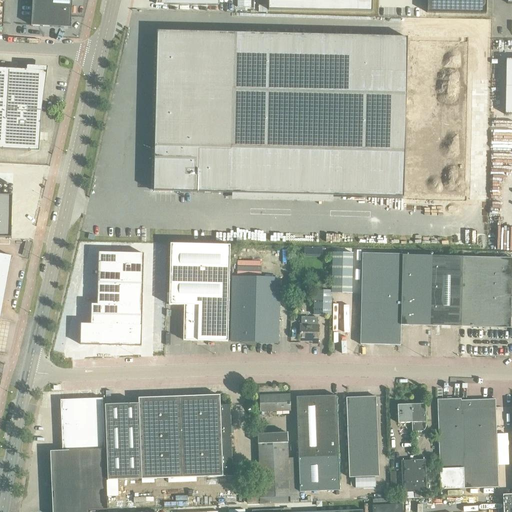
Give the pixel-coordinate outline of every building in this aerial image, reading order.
[(71,29),(72,0),(32,0),(31,26),(71,29)] [(268,0),(269,11),(372,13),(372,0),(268,0)] [(486,0),(427,0),(427,13),(486,15),(486,0)] [(408,39),(158,32),(153,191),(404,199),(408,39)] [(27,67),(27,71),(0,69),(0,149),(31,151),(31,152),(39,152),(41,112),(48,68),(27,67)] [(0,216),(12,217),(12,196),(0,195),(0,216)] [(0,238),(11,238),(12,217),(0,216),(0,238)] [(228,343),(230,246),(170,245),(169,306),(184,306),(183,341),(228,343)] [(332,253),(332,297),(353,297),(354,254),(332,253)] [(0,319),(11,257),(0,254),(0,319)] [(81,325),(81,346),(141,347),(144,255),(99,254),(98,306),(92,306),(91,326),(81,325)] [(401,327),(461,328),(463,258),(402,256),(402,255),(362,254),(360,345),(400,346),(401,327)] [(511,259),(463,258),(461,328),(511,329),(511,280),(511,259)] [(233,278),(231,342),(278,343),(279,279),(233,278)] [(315,291),(314,316),(331,317),(331,294),(331,292),(315,291)] [(318,326),(317,326),(317,318),(300,318),(300,326),(300,342),(313,342),(313,344),(318,344),(318,326)] [(141,480),(233,477),(230,406),(220,406),(220,396),(138,399),(139,405),(105,406),(107,481),(141,480)] [(261,412),(290,411),(290,396),(260,397),(261,412)] [(340,492),(339,458),(337,397),(297,398),(299,459),(300,493),(340,492)] [(377,397),(368,398),(347,398),(349,478),(379,477),(377,397)] [(61,401),(63,452),(105,450),(103,399),(61,401)] [(495,400),(461,402),(461,400),(437,400),(441,490),(499,488),(496,408),(495,400)] [(426,428),(426,423),(425,405),(411,406),(412,424),(412,432),(422,432),(424,431),(426,428)] [(398,424),(412,424),(411,406),(398,406),(398,424)] [(289,484),(288,444),(288,434),(258,435),(260,485),(260,499),(290,498),(289,484)] [(107,510),(105,450),(63,452),(50,452),(52,511),(88,511),(89,511),(107,510)] [(403,494),(415,493),(414,461),(401,462),(403,494)] [(425,461),(414,461),(415,493),(427,493),(425,461)] [(511,511),(511,497),(503,498),(503,511),(511,511)]
